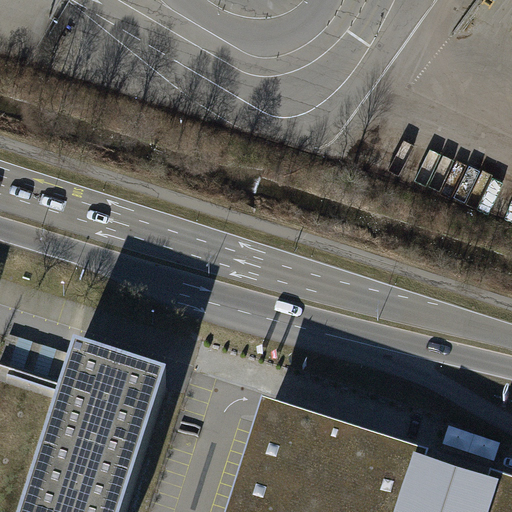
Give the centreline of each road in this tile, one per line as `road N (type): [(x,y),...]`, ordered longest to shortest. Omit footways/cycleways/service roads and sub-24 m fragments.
road 1 (secondary): [(511,340),(0,184)]
road 2 (secondary): [(0,229),(511,364)]
road 3 (unknown): [(247,399),(0,319)]
